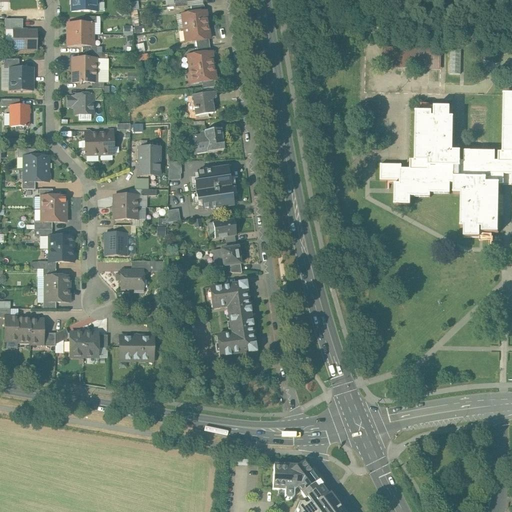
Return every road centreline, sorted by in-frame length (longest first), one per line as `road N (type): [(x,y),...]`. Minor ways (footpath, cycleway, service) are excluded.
road 1 (residential): [(303,434),(277,344),(227,0)]
road 2 (primary): [(266,0),(299,213),(356,427)]
road 3 (tertiary): [(303,434),(0,384)]
road 4 (residential): [(47,0),(48,135),(89,190),(92,282)]
road 5 (tertiary): [(500,402),(356,427)]
